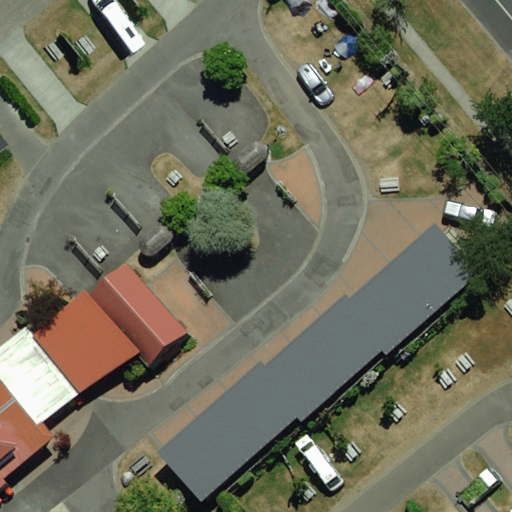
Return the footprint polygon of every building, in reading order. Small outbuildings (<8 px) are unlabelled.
[(118,50),(77,0),(52,0),(7,37),(57,99),(118,50)] [(77,0),(118,50),(179,0),(77,0)] [(0,133),(0,150),(9,144),(0,133)] [(435,225),(407,249),(450,300),(478,276),(435,225)] [(407,249),(378,274),(421,324),(450,300),(407,249)] [(125,263),(87,296),(144,362),(183,329),(125,263)] [(378,274),(349,298),(387,342),(393,348),(421,324),(378,274)] [(343,292),(316,317),(359,366),(387,342),(349,298),(343,292)] [(44,326),(28,329),(80,392),(128,361),(144,362),(87,296),(44,326)] [(316,317),(288,341),(331,390),(359,366),(316,317)] [(0,350),(0,381),(38,427),(80,392),(28,329),(0,350)] [(288,341),(260,364),(297,408),(303,415),(331,390),(288,341)] [(209,407),(247,451),(297,408),(260,364),(209,407)] [(38,427),(0,381),(0,480),(49,440),(38,427)] [(209,407),(159,450),(196,493),(247,451),(209,407)]
